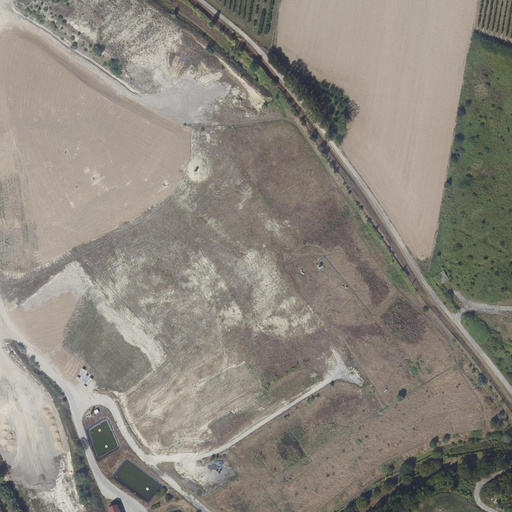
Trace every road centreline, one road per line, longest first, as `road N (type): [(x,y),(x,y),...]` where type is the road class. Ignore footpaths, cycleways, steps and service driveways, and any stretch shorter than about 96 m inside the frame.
road 1 (track): [(511,393),(440,304),(298,98),(199,0)]
road 2 (track): [(0,17),(14,16),(156,107),(184,114)]
road 3 (track): [(0,365),(71,511)]
road 4 (track): [(362,511),(453,465),(511,454)]
road 5 (track): [(81,406),(8,323),(0,302)]
